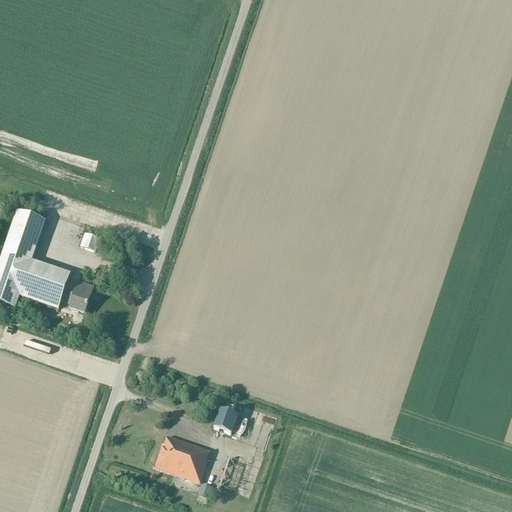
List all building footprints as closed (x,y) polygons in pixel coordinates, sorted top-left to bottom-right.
[(31,263),(44,224),(16,214),(0,260),(0,306),(15,312),(20,299),(59,312),(62,304),(69,306),(68,311),(84,317),(93,289),(77,284),(76,288),(68,285),(70,278),(31,263)] [(95,254),(100,241),(85,236),(80,249),(95,254)] [(213,431),(231,437),(237,419),(219,412),(213,431)] [(244,429),(237,451),(242,453),(249,430),(244,429)] [(259,437),(256,448),(261,449),(264,438),(259,437)] [(206,463),(209,453),(167,439),(166,440),(165,440),(163,448),(160,447),(152,470),(200,487),(208,464),(206,463)] [(261,467),(263,461),(245,455),(243,461),(261,467)] [(219,489),(235,495),(245,467),(229,461),(219,489)] [(212,490),(202,486),(197,499),(208,502),(212,490)]
